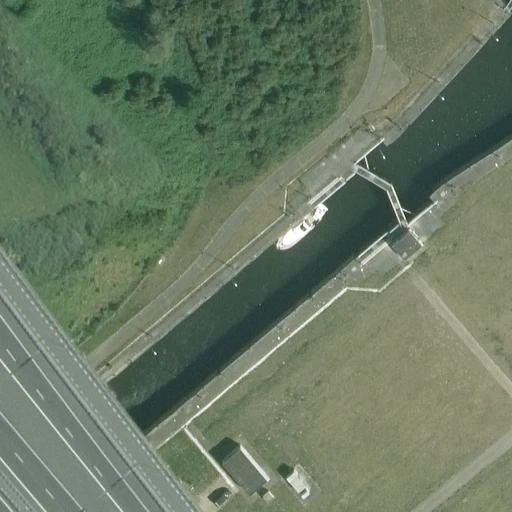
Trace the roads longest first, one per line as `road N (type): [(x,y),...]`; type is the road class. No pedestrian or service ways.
road 1 (unclassified): [(370,0),(377,59),(354,105),(265,180),(158,296),(0,428)]
road 2 (unclassified): [(176,511),(0,273)]
road 3 (motorway): [(132,511),(0,341)]
